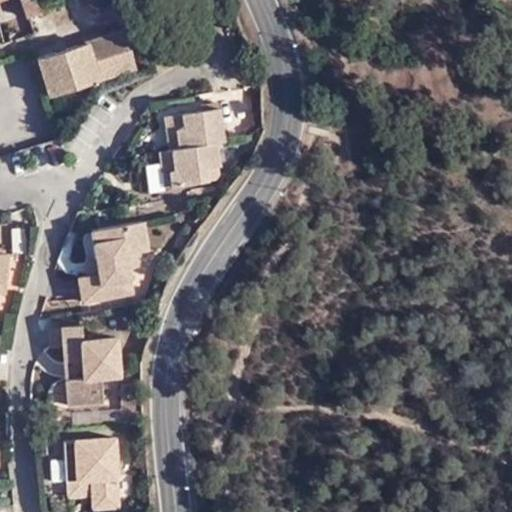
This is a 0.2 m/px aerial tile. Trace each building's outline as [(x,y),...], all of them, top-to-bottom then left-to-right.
[(20,0),(26,15),(39,12),(36,8),(34,3),(33,0),(20,0)] [(137,0),(110,0),(113,8),(137,0)] [(134,66),(122,30),(36,58),(48,93),(134,66)] [(201,113),(206,112),(205,108),(216,105),(215,101),(203,104),(204,109),(200,110),(201,113)] [(213,139),(221,139),(216,105),(205,108),(206,112),(201,113),(200,110),(180,114),(181,128),(165,131),(167,147),(213,139)] [(162,117),(165,131),(181,128),(180,114),(162,117)] [(164,160),(159,160),(163,186),(205,179),(203,166),(217,164),(213,139),(167,147),(162,148),(164,160)] [(144,247),(138,218),(89,228),(90,230),(97,271),(87,273),(76,275),(81,301),(130,291),(122,251),(144,247)] [(97,271),(90,230),(80,231),(87,273),(97,271)] [(63,345),(64,361),(80,360),(82,376),(65,378),(67,404),(100,400),(99,375),(116,373),(113,335),(78,339),(77,324),(47,327),(48,346),(63,345)] [(80,360),(64,361),(65,378),(82,376),(80,360)] [(120,382),(121,398),(133,397),(131,381),(120,382)] [(133,397),(121,398),(123,423),(135,423),(133,397)] [(66,476),(70,476),(93,477),(93,491),(93,505),(118,506),(120,437),(67,436),(66,476)] [(93,477),(70,476),(70,490),(93,491),(93,477)]
